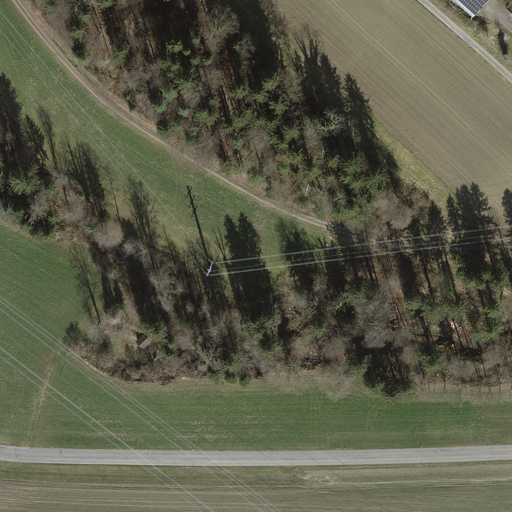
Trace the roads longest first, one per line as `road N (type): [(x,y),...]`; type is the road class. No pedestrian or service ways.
road 1 (track): [(511,246),(396,246),(310,220),(197,162),(108,103),(18,0)]
road 2 (tertiary): [(0,454),(511,451)]
